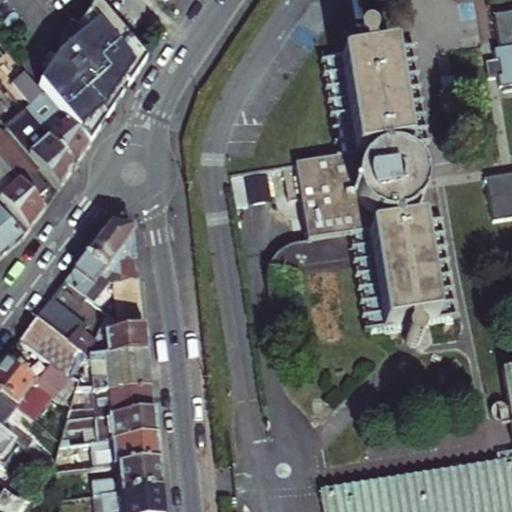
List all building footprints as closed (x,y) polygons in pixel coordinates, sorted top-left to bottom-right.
[(490,48),(492,58),(497,87),(501,86),(501,90),(511,88),(511,10),(491,14),(497,47),(490,48)] [(148,59),(108,12),(41,74),(34,81),(89,146),(96,135),(148,59)] [(362,51),(373,40),(372,36),(358,30),(351,40),(362,51)] [(358,269),(369,336),(412,329),(451,322),(434,220),(407,224),(406,218),(413,211),(419,202),(421,192),(421,189),(421,185),(420,180),(419,178),(419,177),(419,176),(415,170),(409,164),(401,159),(396,158),(395,151),(421,145),(404,44),(362,51),(353,53),(323,57),(340,159),(294,168),(299,198),(306,242),(353,234),(358,269)] [(37,103),(27,112),(74,168),(74,167),(89,146),(34,81),(25,89),(37,103)] [(8,129),(59,188),(74,168),(27,112),(8,129)] [(0,158),(33,198),(48,185),(0,130),(0,158)] [(0,211),(23,239),(43,210),(33,198),(0,158),(0,211)] [(299,198),(293,167),(282,169),(287,200),(299,198)] [(268,173),(234,176),(237,205),(271,202),(268,173)] [(511,173),(511,174),(483,179),(488,205),(490,222),(511,218),(511,173)] [(189,208),(191,222),(198,221),(197,207),(189,208)] [(0,257),(23,239),(0,211),(0,257)] [(115,325),(115,312),(102,302),(110,289),(107,288),(113,280),(121,282),(122,289),(139,287),(134,238),(121,236),(108,234),(65,291),(108,324),(114,329),(115,325)] [(116,289),(116,301),(141,299),(139,287),(122,289),(116,289)] [(116,301),(115,312),(142,312),(141,299),(116,301)] [(142,312),(115,312),(115,325),(143,323),(142,312)] [(115,325),(114,329),(125,337),(144,336),(143,323),(115,325)] [(79,339),(69,351),(84,363),(147,360),(144,336),(125,337),(114,329),(108,324),(102,340),(106,342),(105,346),(97,347),(94,351),(79,339)] [(84,363),(69,351),(37,327),(28,339),(20,350),(58,381),(78,397),(77,401),(95,400),(151,398),(147,360),(84,363)] [(423,344),(423,340),(423,336),(421,332),(417,330),(412,329),(409,329),(405,332),(402,335),(401,340),(402,344),(405,348),(408,350),(413,351),(417,350),(420,347),(423,344)] [(45,404),(3,372),(0,375),(0,404),(20,420),(28,426),(45,404)] [(495,463),(317,493),(320,511),(506,511),(511,511),(511,373),(501,376),(504,396),(511,447),(511,448),(494,451),(495,463)] [(48,395),(73,415),(77,401),(78,397),(58,381),(48,395)] [(151,398),(95,400),(96,416),(72,417),(69,427),(97,426),(153,423),(151,398)] [(0,441),(28,464),(35,455),(9,434),(20,420),(0,404),(0,441)] [(97,426),(99,450),(156,447),(153,423),(97,426)] [(0,474),(12,484),(28,464),(0,441),(0,474)] [(53,482),(117,476),(159,473),(156,447),(99,450),(62,452),(53,482)] [(159,473),(117,476),(118,488),(92,491),(94,506),(103,505),(161,500),(159,473)] [(21,492),(11,509),(9,511),(23,511),(31,500),(21,492)] [(162,511),(161,500),(103,505),(103,511),(162,511)] [(0,507),(0,511),(9,511),(11,509),(3,502),(0,507)]
